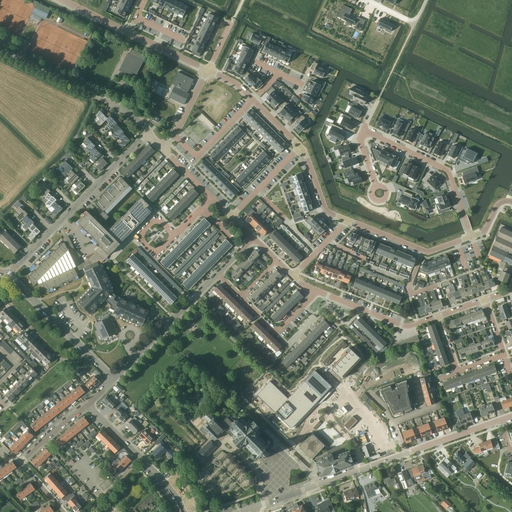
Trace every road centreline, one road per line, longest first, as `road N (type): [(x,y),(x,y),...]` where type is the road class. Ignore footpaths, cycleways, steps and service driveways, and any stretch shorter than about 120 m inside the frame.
road 1 (residential): [(147,133),(128,111),(0,49)]
road 2 (residential): [(471,236),(448,171),(364,130)]
road 3 (residential): [(113,379),(218,274)]
road 4 (residential): [(8,275),(113,379)]
road 5 (residential): [(345,219),(426,251),(471,236)]
road 6 (residential): [(316,292),(406,326),(437,316)]
